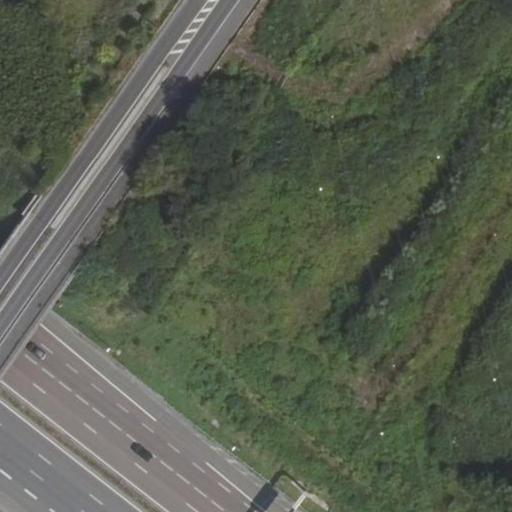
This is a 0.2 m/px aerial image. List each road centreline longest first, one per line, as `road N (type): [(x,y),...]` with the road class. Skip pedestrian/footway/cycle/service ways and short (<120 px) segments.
road 1 (secondary): [(0,329),(175,76),(198,23)]
road 2 (secondary): [(198,23),(154,60),(0,280)]
road 3 (motorway): [(215,511),(0,341)]
road 4 (motorway): [(0,429),(104,511)]
